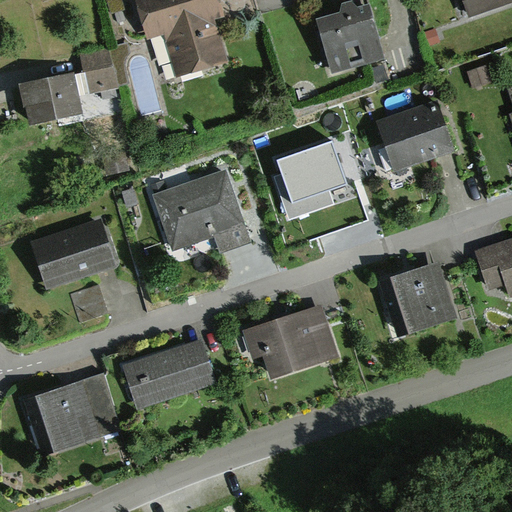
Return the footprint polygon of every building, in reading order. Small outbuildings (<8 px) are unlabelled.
[(123,0),(111,0),(114,13),(126,11),(123,0)] [(217,0),(134,0),(165,86),(238,61),(217,0)] [(511,0),(459,0),(467,20),(511,2),(511,0)] [(359,3),(309,18),(327,74),(377,58),(359,3)] [(91,89),(133,84),(128,48),(86,54),(91,89)] [(72,77),(19,86),(25,122),(78,113),(72,77)] [(432,106),(375,124),(390,171),(448,153),(432,106)] [(332,143),(274,162),(289,207),(347,187),(332,143)] [(229,171),(149,196),(168,257),(248,233),(229,171)] [(103,222),(29,246),(44,292),(118,268),(103,222)] [(511,239),(477,250),(492,302),(511,296),(511,239)] [(433,266),(376,284),(394,338),(451,320),(433,266)] [(105,286),(74,293),(81,320),(111,313),(105,286)] [(319,310),(244,333),(260,382),(334,359),(319,310)] [(199,342),(121,370),(137,413),(214,385),(199,342)] [(105,379),(24,403),(41,459),(121,434),(105,379)]
